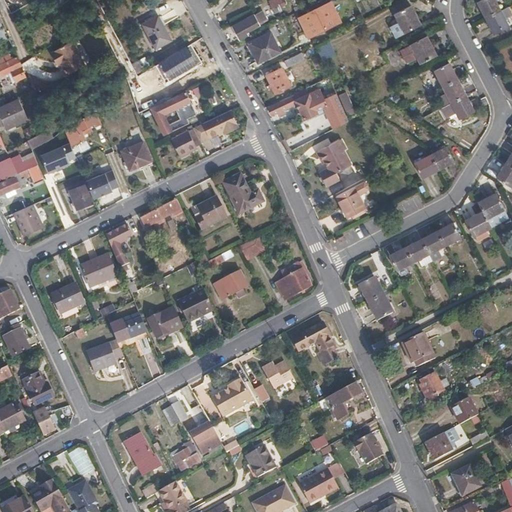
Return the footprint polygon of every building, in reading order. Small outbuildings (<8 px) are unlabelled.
[(50,0),(56,9),(62,5),(58,0),(50,0)] [(287,4),(284,0),(272,0),(270,1),(276,14),(283,10),(282,9),(285,8),(284,5),(287,4)] [(482,0),(480,2),(488,17),(502,10),(496,0),(482,0)] [(342,23),(333,3),(301,18),(311,38),(342,23)] [(421,25),(411,6),(396,14),(406,34),(421,25)] [(502,10),(488,17),(497,35),(511,27),(502,10)] [(234,27),(241,41),(249,37),(247,33),(269,21),(264,11),(234,27)] [(172,41),(157,17),(141,26),(156,51),(172,41)] [(284,51),(272,30),(251,40),(262,63),(284,51)] [(437,57),(427,37),(411,45),(411,46),(401,51),(407,63),(417,57),(420,65),(437,57)] [(317,46),(323,62),(338,55),(332,40),(317,46)] [(85,66),(72,42),(52,53),(57,62),(60,60),(68,75),(85,66)] [(192,47),(176,56),(186,72),(201,62),(192,47)] [(305,59),(302,53),(285,62),(288,68),(305,59)] [(14,61),(11,55),(0,60),(0,73),(2,77),(10,74),(15,83),(26,78),(22,69),(23,68),(19,59),(14,61)] [(377,67),(384,62),(378,55),(372,60),(377,67)] [(435,70),(443,86),(457,79),(449,64),(435,70)] [(292,86),(283,68),(267,76),(276,94),(292,86)] [(457,79),(443,86),(451,102),(465,95),(457,79)] [(317,98),(325,95),(321,89),(314,93),(317,98)] [(341,93),(349,109),(356,106),(357,106),(349,89),(341,93)] [(187,91),(152,108),(165,134),(190,123),(188,118),(197,114),(187,91)] [(325,109),(334,129),(352,120),(339,93),(327,99),(325,95),(317,98),(314,93),(298,100),(295,101),(296,105),(297,105),(304,119),(317,113),(315,109),(323,105),(325,109)] [(295,94),(285,98),(286,100),(290,108),(296,105),(295,101),(298,100),(295,94)] [(465,95),(451,102),(459,118),(473,110),(465,95)] [(290,108),(286,100),(269,108),(273,116),(277,114),(280,118),(287,115),(284,111),(290,108)] [(29,121),(21,102),(0,110),(0,114),(7,131),(29,121)] [(317,113),(325,109),(323,105),(315,109),(317,113)] [(452,105),(443,109),(449,121),(458,116),(452,105)] [(356,106),(349,109),(352,116),(359,112),(356,106)] [(234,125),(227,111),(202,125),(208,138),(222,131),(234,125)] [(101,124),(95,113),(69,126),(77,143),(86,139),(82,130),(93,124),(96,127),(101,124)] [(195,128),(201,142),(208,138),(202,125),(195,128)] [(236,129),(234,125),(222,131),(223,135),(236,129)] [(195,147),(202,144),(201,142),(195,128),(188,132),(195,147)] [(32,149),(54,138),(51,131),(29,141),(32,149)] [(197,149),(195,147),(188,132),(171,141),(181,159),(197,149)] [(340,141),(339,140),(316,152),(323,164),(325,163),(328,168),(319,172),(321,176),(320,178),(322,183),(325,184),(326,187),(339,181),(336,173),(352,165),(344,151),(347,150),(343,140),(340,141)] [(152,161),(143,142),(122,152),(130,171),(152,161)] [(70,144),(41,156),(48,173),(71,164),(69,160),(76,157),(70,144)] [(431,155),(439,169),(454,161),(447,147),(431,155)] [(423,177),(439,169),(431,155),(416,163),(423,177)] [(17,157),(11,160),(17,174),(24,171),(17,157)] [(0,164),(0,171),(4,179),(11,176),(17,174),(11,160),(0,164)] [(511,186),(511,185),(511,165),(508,163),(498,177),(511,186)] [(35,184),(45,180),(39,165),(24,171),(17,174),(11,176),(12,179),(0,183),(0,193),(5,192),(14,188),(26,183),(24,179),(32,176),(35,184)] [(108,174),(86,182),(87,185),(94,199),(114,192),(108,174)] [(251,194),(240,174),(223,183),(239,214),(264,201),(258,190),(251,194)] [(368,186),(365,182),(337,196),(349,218),(367,209),(359,196),(368,191),(368,186)] [(93,203),(87,185),(70,191),(77,209),(93,203)] [(484,212),(487,218),(505,209),(497,194),(479,203),(484,212)] [(419,195),(404,201),(409,214),(424,207),(419,195)] [(226,218),(215,199),(197,208),(202,216),(196,218),(202,230),(226,218)] [(183,213),(177,200),(152,213),(151,210),(144,213),(146,216),(141,219),(146,228),(154,224),(156,226),(165,221),(164,219),(173,214),(175,217),(183,213)] [(33,205),(15,213),(25,235),(43,227),(33,205)] [(491,226),(487,218),(484,212),(467,221),(474,235),(491,226)] [(438,231),(445,245),(460,237),(453,223),(438,231)] [(128,225),(107,235),(111,245),(115,254),(120,266),(125,264),(129,262),(121,244),(127,241),(126,239),(133,235),(128,225)] [(422,240),(429,253),(433,260),(433,261),(442,256),(438,249),(445,245),(438,231),(422,240)] [(239,246),(245,258),(256,252),(251,240),(239,246)] [(433,260),(429,253),(422,240),(405,249),(413,262),(420,258),(424,265),(433,260)] [(227,260),(235,255),(232,249),(223,254),(227,260)] [(397,270),(413,262),(405,249),(390,257),(397,270)] [(193,269),(208,262),(205,255),(200,257),(202,259),(191,265),(193,269)] [(118,277),(109,256),(83,268),(92,289),(118,277)] [(311,287),(299,264),(282,274),(284,279),(276,284),(286,301),(311,287)] [(369,303),(385,294),(376,277),(360,285),(369,303)] [(248,287),(244,278),(225,288),(229,297),(248,287)] [(84,303),(75,284),(52,295),(61,314),(84,303)] [(0,330),(11,324),(7,315),(20,309),(9,287),(0,291),(0,330)] [(187,323),(213,310),(204,290),(177,303),(187,323)] [(394,311),(385,294),(369,303),(378,320),(394,311)] [(174,332),(183,327),(174,307),(148,320),(157,338),(173,330),(174,332)] [(118,343),(148,332),(141,314),(111,326),(118,343)] [(330,335),(323,323),(303,334),(309,346),(316,343),(327,364),(337,358),(332,348),(333,347),(328,336),(330,335)] [(30,349),(20,329),(3,337),(13,356),(30,349)] [(82,329),(64,338),(68,345),(86,336),(82,329)] [(435,358),(422,334),(401,344),(411,364),(415,363),(417,367),(435,358)] [(115,360),(123,357),(116,344),(111,346),(110,344),(87,353),(94,372),(117,364),(115,360)] [(293,379),(285,362),(267,371),(276,388),(293,379)] [(0,382),(11,377),(6,367),(0,370),(0,382)] [(46,386),(40,373),(24,381),(35,405),(54,396),(49,385),(46,386)] [(444,392),(434,375),(420,382),(425,390),(422,392),(427,401),(444,392)] [(249,398),(238,379),(225,386),(227,389),(212,398),(220,414),(249,398)] [(361,392),(356,382),(337,393),(343,403),(361,392)] [(262,384),(254,389),(267,413),(276,409),(262,384)] [(480,413),(471,397),(451,408),(460,424),(480,413)] [(179,401),(171,405),(180,421),(187,417),(179,401)] [(0,433),(26,421),(21,411),(17,405),(15,402),(0,409),(0,433)] [(180,421),(171,405),(165,409),(173,424),(180,421)] [(200,427),(209,422),(198,405),(190,410),(200,427)] [(54,429),(43,408),(34,413),(44,433),(54,429)] [(230,414),(233,424),(248,419),(245,410),(230,414)] [(239,434),(250,427),(246,421),(235,428),(239,434)] [(219,440),(210,423),(190,433),(202,456),(219,446),(218,445),(221,443),(219,441),(219,440)] [(471,439),(475,446),(490,438),(486,432),(471,439)] [(383,455),(372,433),(354,442),(359,451),(361,450),(367,464),(383,455)] [(152,455),(141,434),(124,443),(141,475),(160,465),(155,455),(152,455)] [(221,443),(226,454),(238,447),(231,434),(219,440),(219,441),(221,443)] [(443,434),(426,444),(435,460),(452,451),(443,434)] [(333,449),(330,444),(321,449),(324,454),(333,449)] [(83,446),(69,453),(80,476),(94,470),(83,446)] [(275,468),(263,447),(245,456),(258,478),(275,468)] [(201,460),(197,453),(190,456),(187,449),(174,456),(181,468),(186,465),(188,467),(201,460)] [(335,478),(346,473),(340,462),(329,468),(335,478)] [(481,486),(470,466),(454,474),(464,495),(481,486)] [(339,487),(335,478),(329,468),(300,484),(309,501),(325,493),(326,494),(339,487)] [(511,507),(511,506),(511,488),(508,480),(502,483),(511,507)] [(40,511),(63,499),(53,481),(41,488),(42,490),(31,496),(40,511)] [(175,482),(159,491),(165,503),(163,504),(166,511),(188,511),(191,511),(175,482)] [(81,511),(78,511),(95,511),(91,505),(95,503),(84,483),(70,491),(81,509),(81,511)] [(142,492),(145,499),(158,491),(154,485),(142,492)] [(279,511),(294,504),(285,486),(252,504),(256,511),(279,511)] [(310,503),(326,494),(325,493),(309,501),(310,503)] [(33,511),(25,497),(18,500),(15,495),(0,503),(0,508),(2,511),(33,511)] [(478,511),(473,501),(451,511),(478,511)] [(228,511),(223,503),(206,511),(228,511)]
